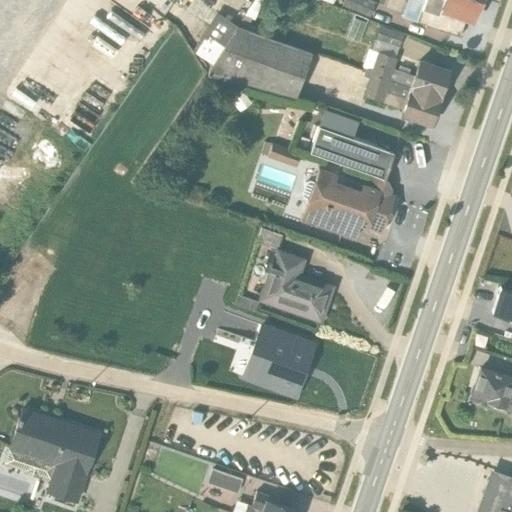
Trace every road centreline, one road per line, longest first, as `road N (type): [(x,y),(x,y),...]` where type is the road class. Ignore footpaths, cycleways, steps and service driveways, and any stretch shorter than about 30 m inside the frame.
road 1 (unclassified): [(388,440),(0,349)]
road 2 (primary): [(511,81),(388,440)]
road 3 (unclassified): [(511,449),(388,440)]
